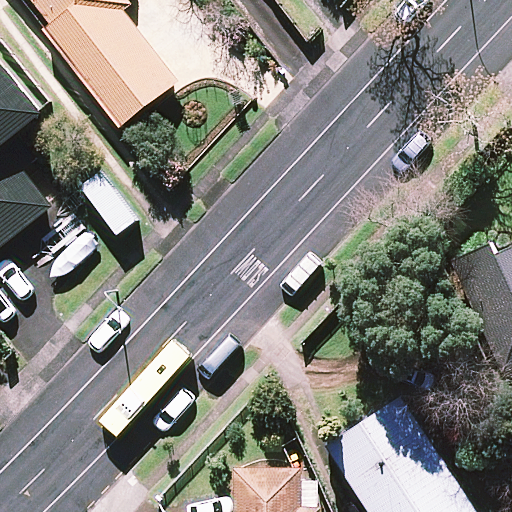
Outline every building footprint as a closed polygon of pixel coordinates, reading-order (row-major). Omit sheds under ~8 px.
[(75,0),(137,79),(209,39),(179,0),(75,0)] [(0,5),(0,209),(16,225),(100,133),(0,5)] [(511,215),(478,235),(511,295),(511,215)] [(511,478),(432,341),(354,407),(415,511),(493,511),(511,501),(511,478)] [(342,511),(339,418),(249,422),(255,479),(211,487),(209,511),(342,511)]
